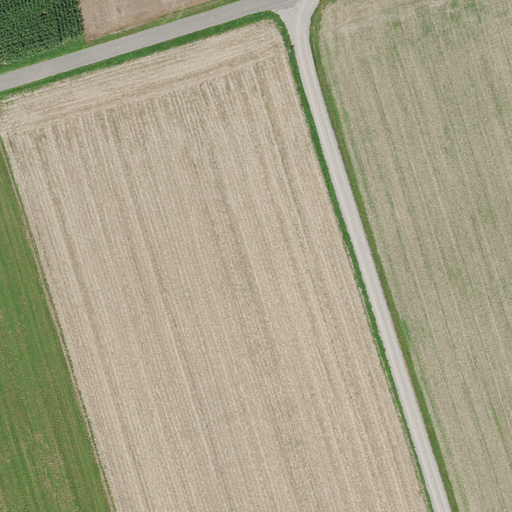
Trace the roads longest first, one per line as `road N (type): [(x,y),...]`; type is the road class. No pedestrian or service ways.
road 1 (track): [(442,511),(306,70),(292,0)]
road 2 (residential): [(284,0),(0,87)]
